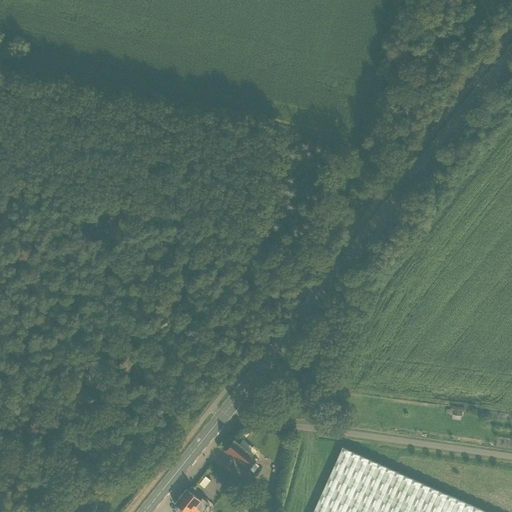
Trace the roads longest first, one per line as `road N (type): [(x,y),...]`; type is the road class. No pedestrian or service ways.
road 1 (primary): [(221,417),(511,52)]
road 2 (unclassified): [(511,456),(221,417)]
road 3 (primary): [(144,511),(221,417)]
